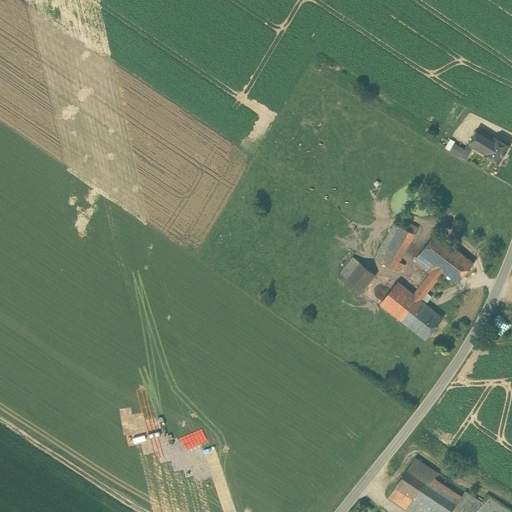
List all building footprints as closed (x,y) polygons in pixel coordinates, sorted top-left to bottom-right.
[(486,154),(495,139),(478,129),(469,144),(486,154)] [(495,139),(486,154),(485,155),(499,163),(509,146),(495,138),(495,139)] [(450,139),(445,148),(450,150),(454,143),(455,141),(450,139)] [(454,143),(450,150),(461,157),(465,150),(454,143)] [(386,239),(375,259),(400,272),(405,265),(399,261),(418,227),(408,222),(404,228),(394,223),(390,230),(386,239)] [(386,228),(382,236),(386,239),(390,230),(386,228)] [(436,233),(420,254),(436,266),(443,272),(458,283),(474,263),(436,233)] [(436,266),(420,254),(415,261),(431,273),(436,266)] [(360,262),(354,257),(346,266),(353,272),(360,262)] [(353,272),(344,283),(360,295),(376,275),(360,262),(353,272)] [(353,272),(346,266),(337,277),(344,283),(353,272)] [(431,273),(414,294),(421,300),(427,292),(443,272),(436,266),(431,273)] [(414,294),(398,281),(381,303),(426,339),(443,317),(426,303),(421,300),(414,294)] [(427,292),(421,300),(426,303),(431,296),(427,292)] [(495,312),(495,329),(508,329),(508,312),(495,312)] [(410,466),(460,499),(463,495),(436,477),(439,472),(416,457),(410,466)] [(460,499),(410,466),(389,497),(412,511),(431,511),(432,511),(433,511),(451,511),(457,504),(460,499)] [(460,499),(457,504),(470,511),(475,511),(482,501),(466,491),(463,495),(460,499)]
